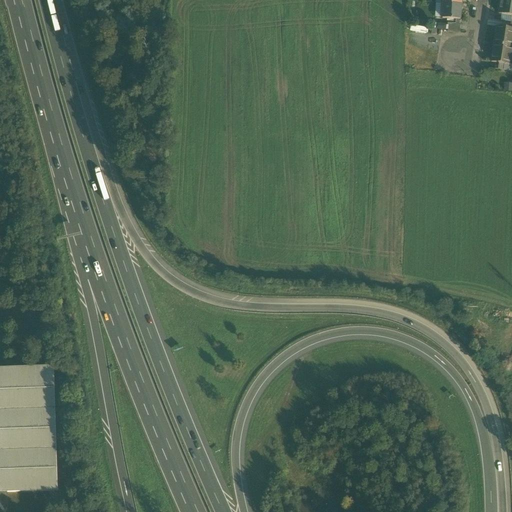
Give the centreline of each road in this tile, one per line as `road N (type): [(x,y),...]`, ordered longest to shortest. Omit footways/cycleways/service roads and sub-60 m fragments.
road 1 (motorway): [(506,511),(495,423),(447,343),(382,310),(227,302),(167,276),(130,231),(73,99)]
road 2 (motorway): [(243,511),(237,428),(254,388),(306,342),(355,330),(410,342),(454,374),(482,429),(491,511)]
road 3 (motorway): [(225,511),(123,262),(73,99)]
road 4 (motorway): [(24,0),(95,266)]
road 5 (motorway): [(95,266),(198,511)]
road 6 (motorway): [(95,266),(91,310),(132,511)]
